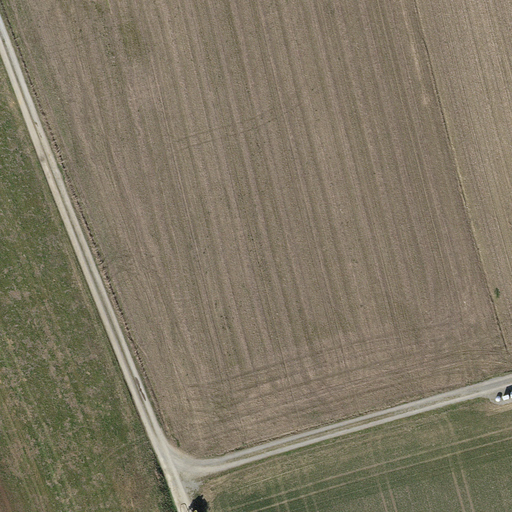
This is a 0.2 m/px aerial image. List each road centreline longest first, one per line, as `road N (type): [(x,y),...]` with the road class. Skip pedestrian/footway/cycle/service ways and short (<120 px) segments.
road 1 (track): [(0,28),(187,511)]
road 2 (track): [(511,375),(173,473)]
